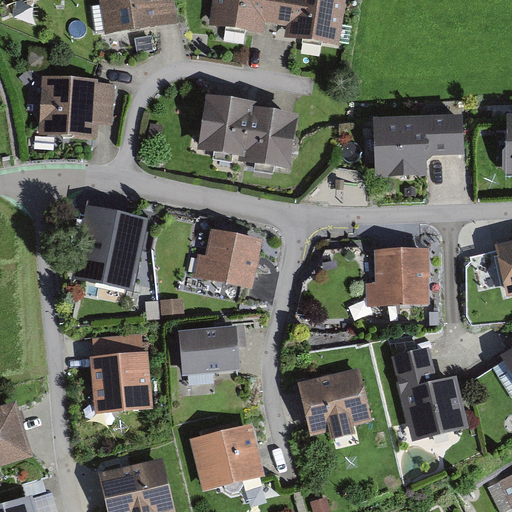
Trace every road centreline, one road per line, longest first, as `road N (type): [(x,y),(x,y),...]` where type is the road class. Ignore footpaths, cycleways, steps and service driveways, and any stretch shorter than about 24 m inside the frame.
road 1 (residential): [(74,511),(41,180)]
road 2 (residential): [(330,89),(218,72),(163,78),(135,114),(122,181)]
road 3 (residential): [(295,478),(269,375),(300,220)]
road 4 (residential): [(300,220),(122,181)]
road 5 (residential): [(476,366),(454,324),(449,214)]
road 6 (residential): [(449,214),(300,220)]
